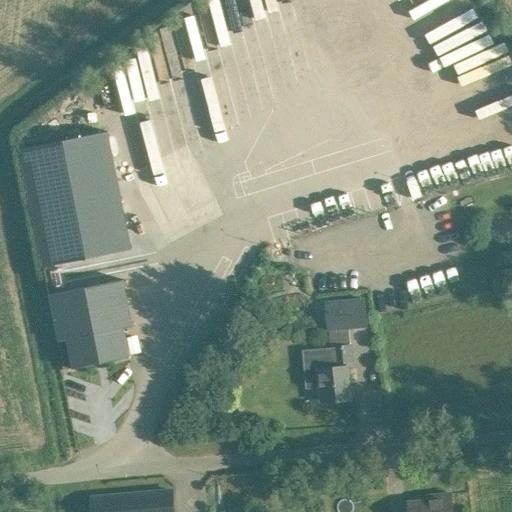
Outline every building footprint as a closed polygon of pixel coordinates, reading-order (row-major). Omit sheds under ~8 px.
[(19,145),(43,262),(131,245),(107,127),(19,145)] [(55,292),(49,294),(64,370),(130,357),(124,327),(133,326),(124,279),(55,292)] [(329,345),(314,346),(316,368),(320,368),(323,402),(351,399),(348,367),(353,366),(349,327),(367,325),(364,299),(326,303),(329,345)] [(172,511),(171,491),(92,498),(92,511),(172,511)] [(408,503),(409,511),(453,511),(451,493),(437,495),(438,499),(408,503)]
